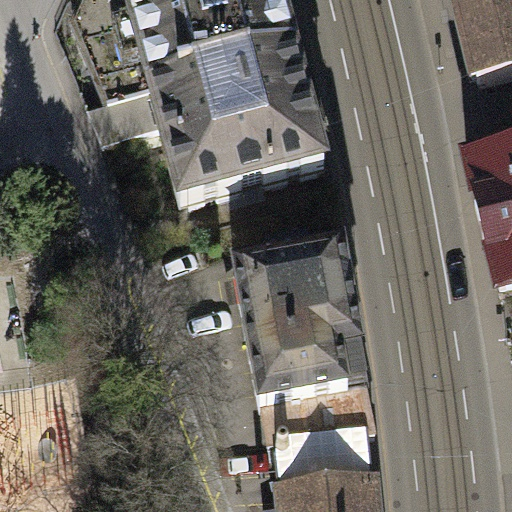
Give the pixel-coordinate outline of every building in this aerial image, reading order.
[(108,112),(146,100),(294,61),(277,0),(81,0),(71,31),(108,112)] [(511,92),(511,0),(453,0),(476,100),(511,92)] [(324,174),(294,61),(146,100),(156,137),(176,213),(324,174)] [(156,137),(146,100),(108,112),(90,116),(100,150),(156,137)] [(511,155),(459,170),(493,298),(511,293),(511,155)] [(267,271),(235,278),(265,444),(273,445),(363,435),(366,435),(339,257),(304,263),(299,257),(267,262),(267,271)] [(371,511),(363,435),(273,445),(280,511),(371,511)]
